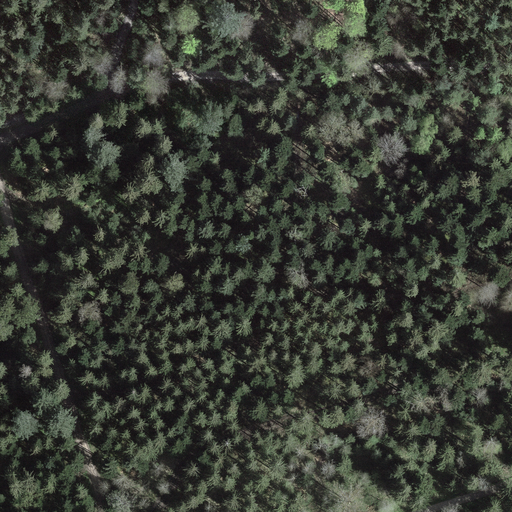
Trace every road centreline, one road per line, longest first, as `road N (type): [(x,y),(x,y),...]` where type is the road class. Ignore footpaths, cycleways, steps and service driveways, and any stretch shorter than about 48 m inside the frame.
road 1 (track): [(511,65),(433,62),(293,79),(197,74),(106,97)]
road 2 (track): [(0,197),(108,511)]
